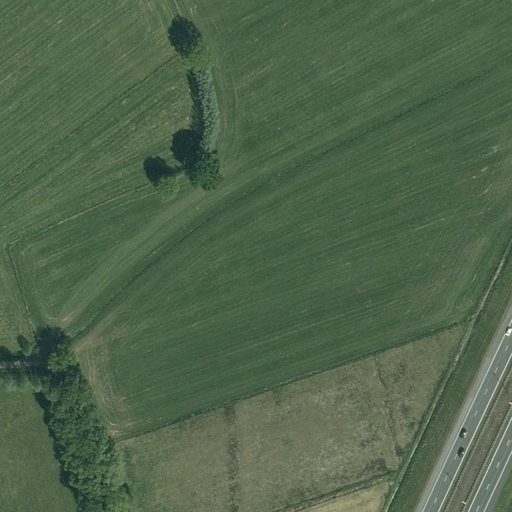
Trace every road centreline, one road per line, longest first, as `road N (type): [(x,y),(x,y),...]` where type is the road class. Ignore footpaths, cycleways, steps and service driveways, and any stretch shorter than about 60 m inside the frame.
road 1 (unclassified): [(104,511),(53,370),(0,364)]
road 2 (motorway): [(511,336),(429,511)]
